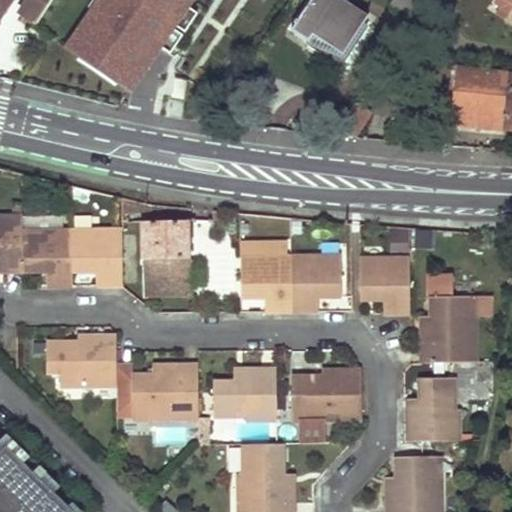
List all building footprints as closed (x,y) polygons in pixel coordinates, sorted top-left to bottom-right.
[(0,0),(0,20),(13,0),(0,0)] [(26,0),(19,12),(36,24),(52,0),(26,0)] [(101,0),(69,48),(131,88),(189,0),(101,0)] [(341,0),(310,0),(291,30),(309,42),(314,36),(343,55),(368,17),(341,0)] [(394,0),(391,5),(410,18),(421,0),(394,0)] [(511,0),(496,0),(497,0),(511,10),(511,0)] [(511,76),(456,71),(452,128),(507,133),(507,130),(511,130),(511,78),(511,79),(511,78),(511,76)] [(355,104),(334,136),(353,137),(370,114),(355,104)] [(24,231),(23,216),(0,216),(0,258),(7,259),(7,273),(24,273),(24,231)] [(146,297),(153,296),(160,296),(160,291),(190,291),(190,223),(142,223),(143,260),(146,260),(146,297)] [(72,231),(24,231),(24,273),(46,273),(57,273),(56,287),(74,287),(73,273),(72,231)] [(122,280),(122,231),(72,231),(73,273),(95,273),(105,273),(106,287),(122,287),(122,280)] [(389,231),(389,253),(405,253),(405,231),(389,231)] [(343,254),(293,255),(294,311),(313,311),(313,296),(324,296),(344,296),(343,254)] [(242,256),(243,297),(266,297),(277,297),(278,311),(294,311),(293,255),(242,256)] [(366,258),(367,278),(368,298),(391,298),(403,297),(403,312),(419,311),(417,256),(366,258)] [(56,287),(57,273),(46,273),(46,287),(56,287)] [(106,287),(105,273),(95,273),(95,287),(106,287)] [(458,277),(438,277),(438,320),(439,329),(428,329),(428,365),(483,364),(482,318),(477,319),(477,299),(458,300),(458,277)] [(313,311),(324,311),(324,296),(313,296),(313,311)] [(277,297),(266,297),(266,312),(278,311),(277,297)] [(391,298),(392,312),(403,312),(403,297),(391,298)] [(438,320),(428,320),(428,329),(439,329),(438,320)] [(49,376),(56,376),(63,376),(63,390),(118,389),(117,340),(88,340),(88,345),(79,345),(49,345),(49,376)] [(136,417),(147,417),(157,416),(157,421),(201,419),(199,365),(164,366),(165,375),(154,375),(135,375),(135,389),(136,417)] [(164,366),(154,366),(154,375),(165,375),(164,366)] [(216,417),(232,417),(249,416),(249,422),(279,421),(278,369),(245,370),(245,382),(237,382),(215,382),(216,417)] [(245,382),(245,370),(237,370),(237,382),(245,382)] [(294,377),(295,392),(295,406),(306,406),(307,422),(363,420),(361,370),(332,371),(332,376),(324,376),(294,377)] [(461,379),(427,379),(427,399),(427,408),(413,408),(413,442),(465,442),(465,411),(461,411),(461,379)] [(135,389),(118,389),(118,421),(136,421),(136,417),(135,389)] [(427,399),(413,399),(413,408),(427,408),(427,399)] [(187,429),(157,429),(157,445),(187,445),(187,429)] [(242,474),(243,495),(243,511),(297,511),(297,484),(288,484),(288,474),(287,445),(248,446),(249,474),(242,474)] [(75,511),(10,447),(0,456),(0,511),(75,511)] [(436,461),(397,461),(397,479),(397,488),(386,488),(386,511),(442,511),(442,478),(436,478),(436,461)] [(288,484),(297,484),(297,474),(288,474),(288,484)] [(397,479),(386,479),(386,488),(397,488),(397,479)]
